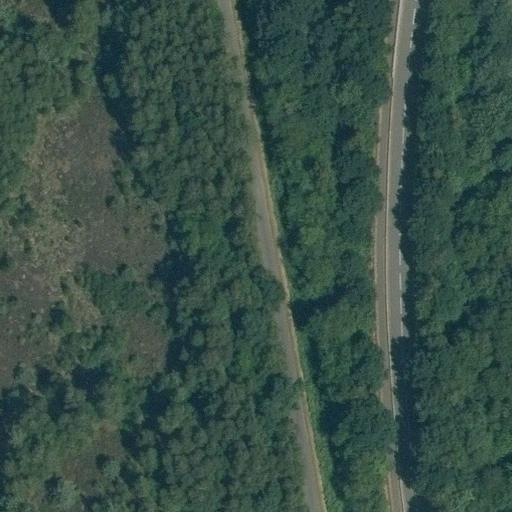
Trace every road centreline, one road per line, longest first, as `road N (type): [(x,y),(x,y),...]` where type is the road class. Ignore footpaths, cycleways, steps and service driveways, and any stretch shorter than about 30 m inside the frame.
road 1 (track): [(313,511),(215,0)]
road 2 (unclassified): [(417,511),(400,192),(416,0)]
